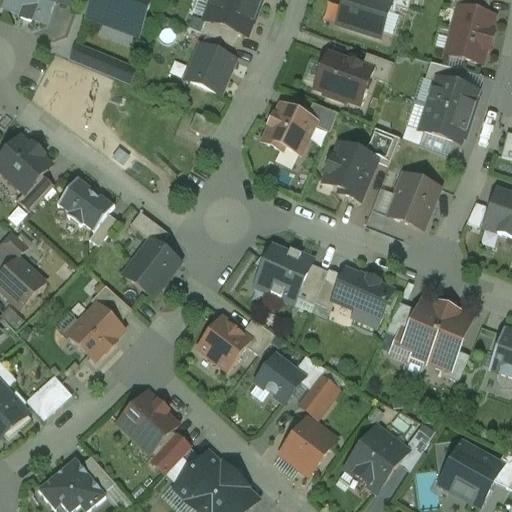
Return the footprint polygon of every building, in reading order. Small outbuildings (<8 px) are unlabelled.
[(56,0),(9,0),(5,12),(22,18),(21,23),(31,27),(33,22),(47,27),(56,0)] [(95,0),(89,19),(138,39),(152,0),(95,0)] [(257,12),(225,0),(214,0),(205,25),(238,37),(247,40),(257,12)] [(225,0),(257,12),(261,0),(225,0)] [(376,2),(369,0),(347,0),(338,28),(380,41),(388,16),(394,18),(397,11),(397,9),(376,2)] [(411,0),(375,0),(376,2),(397,9),(397,11),(408,14),(411,0)] [(491,2),(476,0),(455,0),(453,12),(459,13),(459,12),(486,19),(491,2)] [(486,19),(459,12),(459,13),(447,58),(481,67),(485,52),(489,53),(493,38),(489,37),(493,21),(486,19)] [(238,37),(205,25),(201,37),(233,51),(238,37)] [(102,60),(78,50),(73,64),(97,74),(102,60)] [(235,64),(201,50),(186,84),(220,98),(235,64)] [(394,68),(367,57),(362,71),(372,74),(370,81),(388,88),(394,68)] [(362,71),(328,58),(315,92),(331,98),(330,101),(344,107),(346,103),(360,108),(370,81),(372,74),(362,71)] [(464,75),(431,66),(425,83),(435,86),(437,83),(459,90),(464,75)] [(136,74),(119,67),(113,81),(130,87),(136,74)] [(435,86),(428,109),(469,123),(478,96),(459,90),(437,83),(435,86)] [(338,118),(313,107),(306,122),(315,126),(313,129),(330,137),(338,118)] [(469,123),(428,109),(419,135),(461,149),(469,123)] [(306,122),(282,110),(277,121),(275,120),(270,130),(272,131),(264,147),(281,155),(283,151),(299,159),(313,129),(315,126),(306,122)] [(207,122),(196,118),(190,133),(201,138),(207,122)] [(400,143),(375,133),(369,147),(375,149),(370,161),(377,164),(376,166),(389,171),(400,143)] [(30,151),(21,142),(0,165),(0,175),(24,197),(26,198),(43,180),(52,170),(42,161),(44,160),(32,149),(30,151)] [(370,161),(340,149),(334,163),(333,163),(328,176),(329,176),(328,179),(332,181),(335,186),(333,191),(341,194),(340,197),(360,205),(376,166),(377,164),(370,161)] [(439,193),(403,179),(396,196),(398,200),(389,221),(423,235),(439,193)] [(43,180),(26,198),(24,197),(17,205),(30,217),(54,190),(43,180)] [(91,195),(78,185),(79,184),(78,183),(58,210),(59,211),(60,209),(71,217),(68,221),(81,231),(84,227),(95,235),(93,237),(94,238),(109,219),(115,210),(114,210),(112,211),(100,202),(99,203),(89,196),(91,195)] [(511,200),(498,196),(493,213),(490,212),(484,231),(498,235),(497,238),(511,242),(511,200)] [(342,217),(354,219),(358,206),(345,203),(342,217)] [(169,239),(141,217),(130,231),(151,247),(152,246),(160,252),(169,239)] [(94,238),(90,244),(99,251),(119,226),(109,219),(94,238)] [(160,252),(152,246),(151,247),(125,281),(152,301),(179,266),(160,252)] [(290,257),(271,249),(255,269),(263,272),(257,287),(273,294),(271,298),(294,308),(297,303),(312,269),(313,265),(291,255),(290,257)] [(18,263),(0,282),(0,293),(22,313),(45,288),(18,263)] [(312,269),(297,303),(314,310),(315,308),(329,276),(328,276),(312,269)] [(329,276),(315,308),(331,315),(335,305),(334,305),(344,281),(329,274),(328,276),(329,276)] [(367,284),(346,275),(346,277),(344,281),(334,305),(335,305),(357,315),(353,322),(376,332),(392,295),(378,289),(379,286),(368,281),(367,284)] [(133,314),(106,290),(91,306),(97,311),(98,310),(118,330),(133,314)] [(456,318),(423,304),(418,315),(411,312),(398,342),(392,358),(393,362),(403,366),(407,364),(409,360),(426,367),(427,365),(444,372),(451,375),(458,356),(472,323),(456,316),(456,318)] [(399,308),(387,337),(398,342),(411,312),(399,308)] [(97,311),(69,340),(94,364),(104,354),(106,356),(116,347),(113,345),(123,335),(118,330),(98,310),(97,311)] [(221,322),(198,353),(228,376),(247,352),(252,345),(242,338),(221,322)] [(275,340),(253,324),(242,338),(252,345),(247,352),(260,361),(275,340)] [(511,335),(504,332),(493,362),(503,365),(498,380),(497,384),(498,387),(500,390),(503,392),(507,393),(511,392),(511,390),(511,335)] [(458,356),(451,375),(444,372),(441,379),(459,387),(469,361),(458,356)] [(295,376),(276,361),(256,386),(285,408),(301,387),(304,383),(295,376)] [(326,374),(306,361),(295,376),(304,383),(301,387),(310,395),(320,382),(326,374)] [(310,395),(299,409),(316,422),(337,395),(320,382),(310,395)] [(72,401),(58,384),(49,392),(63,409),(72,401)] [(0,388),(0,443),(4,440),(8,444),(30,425),(26,421),(27,419),(22,413),(28,408),(17,396),(11,401),(0,388)] [(63,409),(49,392),(38,402),(53,418),(63,409)] [(146,400),(119,428),(133,442),(136,439),(148,444),(157,452),(172,436),(178,430),(165,418),(167,415),(159,407),(156,410),(146,400)] [(53,418),(38,402),(29,409),(44,426),(53,418)] [(307,425),(291,446),(292,450),(294,452),(286,461),(310,479),(331,451),(322,444),(321,436),(307,425)] [(376,432),(346,472),(377,496),(408,456),(376,432)] [(419,434),(408,448),(421,459),(431,444),(419,434)] [(191,453),(172,436),(157,452),(162,457),(152,467),(166,479),(191,453)] [(500,470),(461,449),(445,479),(455,484),(450,492),(481,509),(495,485),(502,471),(500,470)] [(511,484),(511,458),(507,456),(500,470),(502,471),(495,485),(508,492),(511,484)] [(208,458),(176,493),(188,505),(187,506),(193,511),(203,511),(235,479),(223,468),(221,470),(208,458)] [(116,488),(91,461),(81,470),(104,498),(116,488)] [(76,464),(39,495),(52,511),(60,511),(62,510),(63,511),(93,511),(107,501),(104,498),(81,470),(76,464)] [(235,479),(203,511),(250,511),(258,504),(245,492),(247,490),(235,479)]
